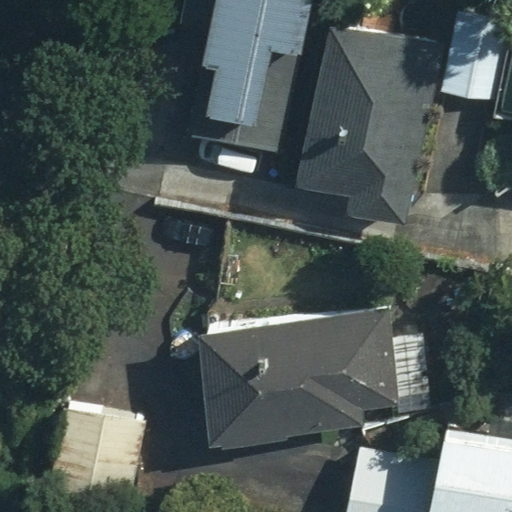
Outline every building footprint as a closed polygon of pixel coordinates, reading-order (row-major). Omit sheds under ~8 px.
[(193,36),(177,136),(268,151),(279,79),(243,73),(248,43),(287,49),(294,0),(178,0),(174,33),(193,36)] [(496,101),(506,13),(448,6),(438,95),(496,101)] [(284,176),(337,185),(333,212),(400,223),(430,43),(310,23),(284,176)] [(374,306),(178,330),(192,442),(352,422),(350,403),(385,399),(374,306)] [(142,418),(49,406),(39,488),(131,500),(142,418)] [(511,511),(511,451),(421,437),(409,511),(511,511)]
